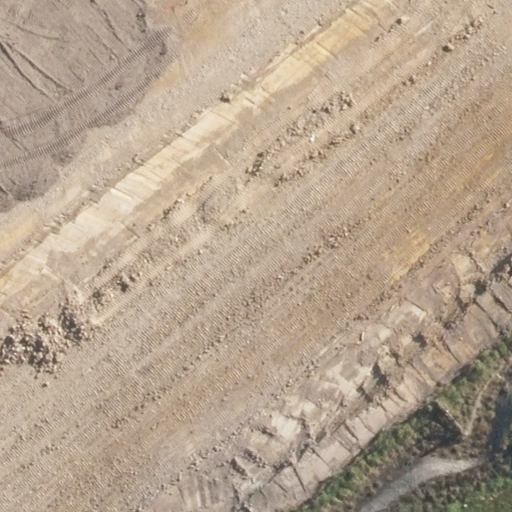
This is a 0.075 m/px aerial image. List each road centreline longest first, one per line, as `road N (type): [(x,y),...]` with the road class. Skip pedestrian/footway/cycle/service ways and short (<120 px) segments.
road 1 (unknown): [(0,413),(503,0)]
road 2 (unknown): [(511,145),(57,511)]
road 3 (unknown): [(283,511),(195,400)]
